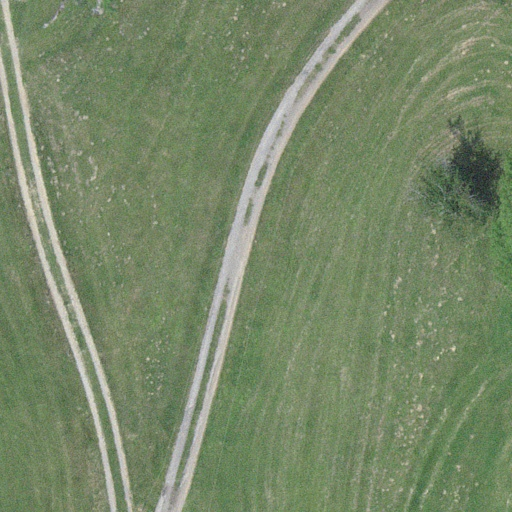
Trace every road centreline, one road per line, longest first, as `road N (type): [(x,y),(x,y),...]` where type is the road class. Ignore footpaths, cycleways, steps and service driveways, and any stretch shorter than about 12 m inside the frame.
road 1 (track): [(167,511),(273,142),(373,0)]
road 2 (track): [(122,511),(99,394),(31,184),(0,27)]
